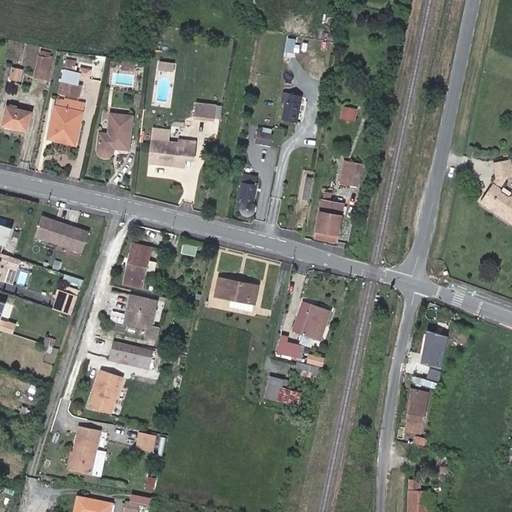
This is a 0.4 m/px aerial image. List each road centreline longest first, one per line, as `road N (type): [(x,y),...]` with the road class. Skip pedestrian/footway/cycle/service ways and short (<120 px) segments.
road 1 (residential): [(410,283),(0,176)]
road 2 (residential): [(472,0),(410,283)]
road 3 (residential): [(380,511),(389,409),(415,284)]
